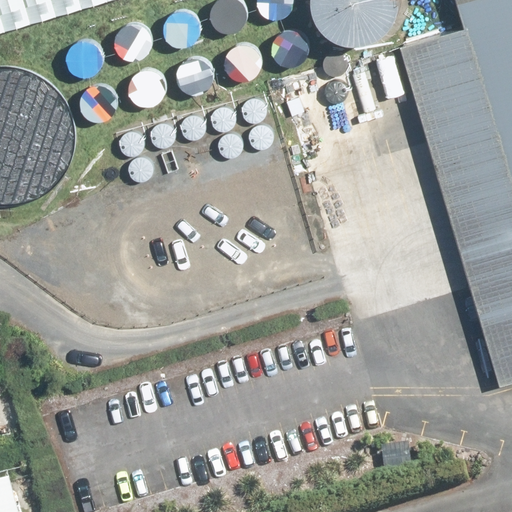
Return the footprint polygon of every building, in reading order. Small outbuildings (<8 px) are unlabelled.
[(0,0),(0,50),(169,0),(0,0)] [(343,38),(351,41),(355,41),(358,42),(366,41),(373,39),(380,36),(387,32),(392,27),(397,21),(400,14),(402,7),(402,0),(315,0),(316,4),(318,12),(321,19),(325,25),(330,30),(337,35),(343,38)] [(511,389),(511,0),(470,0),(478,29),(401,49),(492,394),(511,389)] [(0,206),(1,207),(8,207),(20,206),(31,203),(42,198),(52,191),(60,182),(67,173),(72,162),(75,150),(76,138),(75,127),(72,115),(67,104),(60,94),(51,86),(42,79),(31,74),(19,71),(7,70),(0,70),(0,206)] [(0,511),(22,511),(14,480),(0,483),(0,511)]
